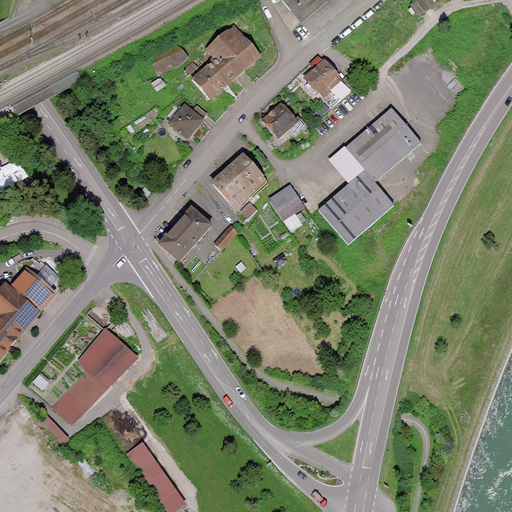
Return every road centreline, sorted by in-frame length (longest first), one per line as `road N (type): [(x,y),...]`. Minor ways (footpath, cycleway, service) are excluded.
road 1 (residential): [(376,0),(235,118),(134,239)]
road 2 (track): [(511,198),(452,360),(461,405),(436,511)]
road 3 (primary): [(511,76),(414,248),(385,351)]
road 4 (secondary): [(259,427),(134,239)]
road 5 (secondary): [(134,239),(0,59)]
road 6 (secondary): [(385,351),(340,426),(307,437),(259,427)]
road 7 (tertiary): [(112,268),(0,393)]
road 8 (primary): [(385,351),(357,497)]
road 9 (secondary): [(259,427),(322,494),(357,497)]
road 10 (secondary): [(357,497),(343,470),(259,427)]
road 11 (residential): [(0,239),(48,232),(112,268)]
